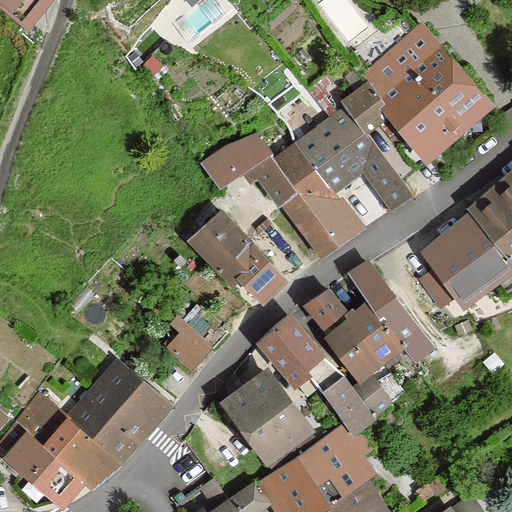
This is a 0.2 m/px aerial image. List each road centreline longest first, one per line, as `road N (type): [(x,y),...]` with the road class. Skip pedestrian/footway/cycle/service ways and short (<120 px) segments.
road 1 (residential): [(511,146),(274,307),(138,471)]
road 2 (residential): [(0,188),(63,0)]
